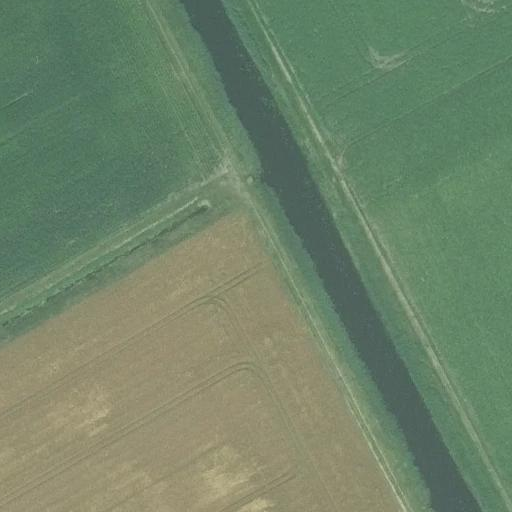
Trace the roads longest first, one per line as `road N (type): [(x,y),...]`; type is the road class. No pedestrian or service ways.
road 1 (track): [(409,511),(233,177)]
road 2 (track): [(233,177),(141,0)]
